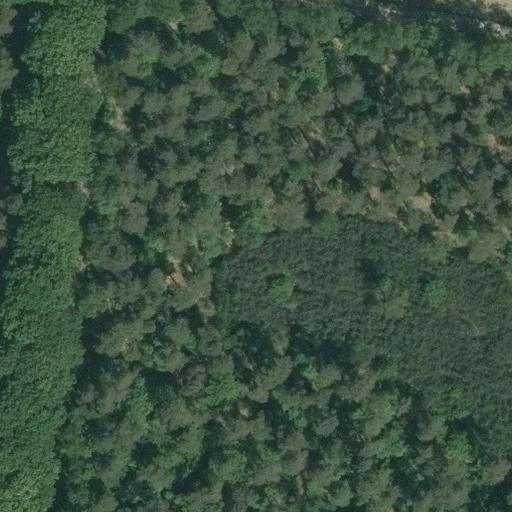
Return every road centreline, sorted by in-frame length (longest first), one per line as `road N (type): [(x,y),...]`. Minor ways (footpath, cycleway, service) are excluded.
road 1 (unclassified): [(42,511),(93,0)]
road 2 (track): [(319,0),(511,34)]
